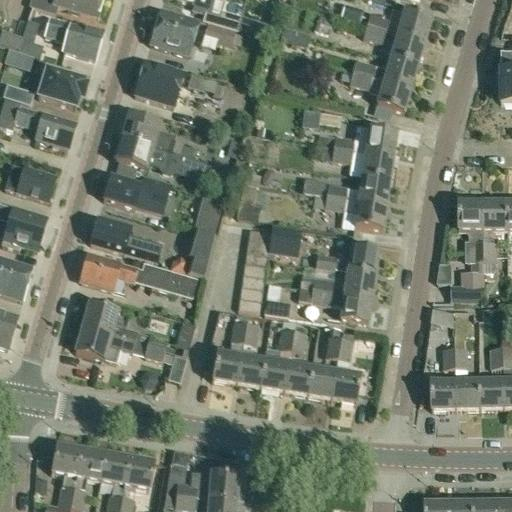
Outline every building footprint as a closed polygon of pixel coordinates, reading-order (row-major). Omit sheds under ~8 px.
[(100,0),(32,0),(29,10),(54,17),(57,10),(94,21),(100,0)] [(235,35),(237,36),(241,21),(221,15),(224,5),(214,2),(214,0),(168,0),(194,8),(192,13),(204,17),(202,25),(208,27),(235,35)] [(282,12),(281,0),(261,0),(262,13),(282,12)] [(344,8),(340,20),(358,25),(362,13),(344,8)] [(188,60),(199,25),(160,14),(150,48),(188,60)] [(425,47),(432,24),(404,16),(397,39),(425,47)] [(319,18),(314,34),(328,38),(332,22),(319,18)] [(367,30),(386,35),(389,24),(370,18),(367,30)] [(94,65),(102,37),(50,21),(44,39),(66,46),(63,55),(94,65)] [(33,47),(39,28),(28,25),(17,56),(39,63),(43,50),(33,47)] [(208,27),(204,39),(206,40),(204,47),(216,51),(217,47),(230,51),(235,35),(208,27)] [(382,47),(386,35),(367,30),(363,41),(382,47)] [(390,62),(418,70),(425,47),(397,39),(390,62)] [(511,55),(501,56),(501,75),(501,108),(511,107),(511,55)] [(383,85),(411,93),(418,70),(390,62),(387,73),(356,64),(352,77),(371,82),(383,86),(383,85)] [(172,111),(183,77),(145,65),(134,99),(172,111)] [(84,87),(84,85),(46,74),(38,101),(76,112),(79,103),(83,104),(87,88),(84,87)] [(404,117),(411,93),(383,85),(383,86),(371,82),(352,77),(349,87),(380,96),(376,108),(404,117)] [(191,79),(187,92),(201,96),(202,93),(213,96),(212,100),(218,101),(222,89),(191,79)] [(30,109),(34,97),(7,89),(3,101),(30,109)] [(68,153),(76,127),(20,111),(21,108),(5,104),(0,120),(0,131),(13,135),(15,128),(39,134),(36,143),(68,153)] [(319,128),(339,131),(341,121),(320,118),(319,128)] [(128,119),(122,142),(178,159),(182,148),(173,146),(175,140),(157,135),(159,128),(128,119)] [(353,156),(364,157),(393,162),(396,139),(356,132),(354,145),(319,140),(317,150),(333,152),(333,153),(353,156)] [(178,170),(175,169),(178,159),(122,142),(115,165),(146,174),(148,167),(156,169),(160,177),(169,180),(175,177),(178,170)] [(182,148),(178,159),(190,163),(193,152),(182,148)] [(353,156),(333,153),(331,166),(351,169),(353,156)] [(364,157),(361,182),(389,186),(393,162),(364,157)] [(49,206),(56,182),(12,169),(5,193),(49,206)] [(230,191),(234,177),(221,174),(218,187),(230,191)] [(143,182),(141,190),(110,181),(103,204),(135,213),(136,210),(163,218),(171,191),(143,182)] [(361,182),(359,195),(347,193),(347,191),(328,188),(326,200),(386,210),(389,186),(361,182)] [(467,247),(467,268),(484,267),(484,248),(484,234),(484,206),(474,206),(474,200),(460,199),(460,206),(459,206),(459,238),(467,238),(469,241),(469,247),(467,247)] [(354,229),(382,234),(386,210),(326,200),(324,214),(344,217),(344,216),(355,217),(354,229)] [(211,203),(206,223),(222,227),(227,208),(211,203)] [(484,234),(508,235),(508,206),(484,206),(484,234)] [(37,255),(47,223),(13,212),(1,249),(19,255),(21,249),(37,255)] [(152,265),(156,248),(127,240),(130,230),(98,221),(90,247),(152,265)] [(299,236),(272,232),(268,258),(295,262),(299,236)] [(186,261),(190,262),(186,277),(207,283),(218,240),(194,233),(186,261)] [(248,235),(247,247),(269,250),(270,238),(248,235)] [(247,247),(245,258),(267,261),(269,250),(247,247)] [(497,248),(484,248),(484,267),(497,267),(497,248)] [(315,272),(347,277),(375,281),(379,255),(351,251),(349,264),(317,259),(315,272)] [(141,273),(138,273),(87,258),(79,286),(112,295),(116,280),(191,302),(197,282),(143,267),(141,273)] [(265,272),(267,261),(245,258),(244,269),(265,272)] [(0,298),(22,305),(33,271),(0,261),(0,298)] [(244,269),(242,281),(264,284),(265,272),(244,269)] [(347,277),(343,300),(371,304),(375,281),(347,277)] [(242,281),(240,292),(262,295),(264,284),(242,281)] [(312,295),(331,298),(333,286),(314,283),(312,295)] [(482,307),(482,290),(453,290),(453,307),(482,307)] [(240,292),(239,303),(261,307),(262,295),(240,292)] [(312,295),(299,293),(297,305),(310,307),(310,308),(329,311),(329,310),(341,312),(339,324),(368,328),(371,304),(343,300),(331,298),(312,295)] [(261,307),(239,303),(237,315),(259,318),(261,307)] [(264,319),(288,322),(290,308),(266,305),(264,319)] [(128,319),(117,316),(87,307),(80,332),(134,347),(137,336),(125,332),(128,319)] [(0,349),(8,352),(17,321),(0,315),(0,349)] [(231,348),(229,358),(215,356),(211,384),(235,388),(239,360),(241,349),(244,330),(233,328),(230,348),(231,348)] [(258,332),(244,330),(241,349),(255,351),(258,332)] [(131,357),(134,347),(80,332),(74,356),(104,364),(115,367),(119,353),(131,357)] [(281,336),(277,355),(289,357),(292,338),(281,336)] [(384,351),(385,341),(358,337),(356,347),(384,351)] [(306,340),(292,338),(289,357),(302,359),(306,340)] [(146,351),(164,356),(167,344),(149,339),(146,351)] [(337,365),(340,346),(327,344),(324,363),(337,365)] [(340,346),(337,365),(349,367),(352,347),(340,346)] [(161,367),(164,356),(146,351),(143,362),(161,367)] [(503,354),(490,355),(491,374),(492,374),(504,373),(503,354)] [(511,354),(503,354),(504,373),(504,385),(505,413),(511,412),(511,354)] [(443,375),(455,375),(455,355),(442,355),(443,375)] [(468,355),(455,355),(455,375),(467,374),(468,374),(468,355)] [(168,384),(179,387),(185,363),(174,360),(172,369),(168,384)] [(263,364),(239,360),(235,388),(259,392),(263,364)] [(259,392),(283,396),(287,368),(263,364),(259,392)] [(307,400),(311,371),(287,368),(283,396),(307,400)] [(307,400),(331,404),(335,375),(311,371),(307,400)] [(356,408),(360,379),(335,375),(331,404),(356,408)] [(481,414),(480,385),(456,386),(456,414),(481,414)] [(505,413),(504,385),(480,385),(481,414),(505,413)] [(456,414),(456,386),(432,386),(432,415),(456,414)] [(51,478),(64,480),(62,492),(60,492),(57,509),(46,508),(45,511),(69,511),(81,454),(56,450),(51,478)] [(85,484),(99,486),(104,458),(81,454),(69,511),(82,511),(85,496),(83,496),(85,484)] [(99,486),(113,488),(111,501),(109,501),(106,511),(119,511),(124,490),(128,462),(104,458),(99,486)] [(133,492),(148,494),(153,466),(128,462),(124,490),(119,511),(133,511),(134,505),(131,505),(133,492)] [(207,504),(235,506),(237,481),(209,479),(209,480),(191,478),(190,490),(183,490),(186,472),(170,469),(165,500),(172,501),(175,502),(195,503),(207,504)] [(194,511),(195,503),(175,502),(174,511),(194,511)]
